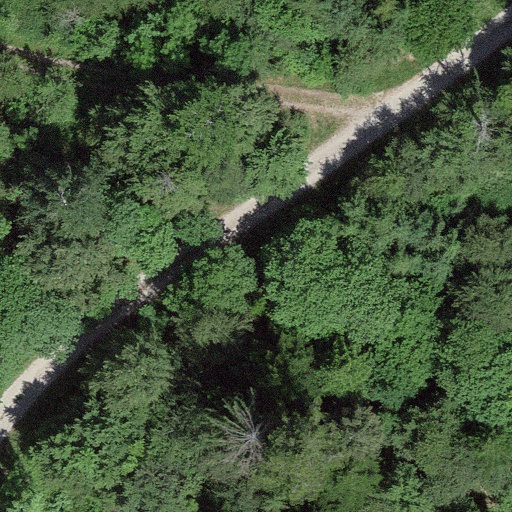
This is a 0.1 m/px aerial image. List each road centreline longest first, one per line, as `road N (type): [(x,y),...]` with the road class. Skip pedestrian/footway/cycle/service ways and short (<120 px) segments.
road 1 (track): [(511,33),(77,345),(0,430)]
road 2 (track): [(407,113),(223,113),(0,51)]
